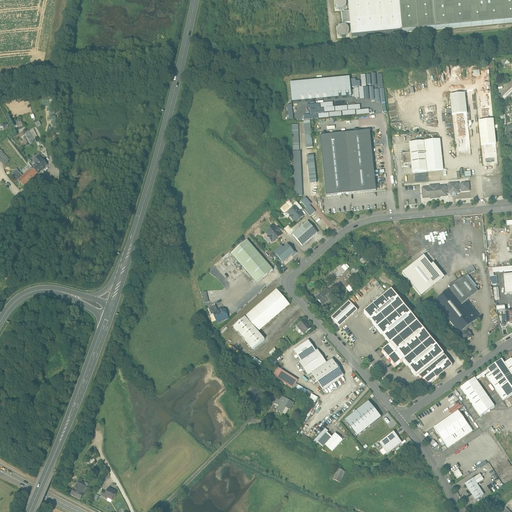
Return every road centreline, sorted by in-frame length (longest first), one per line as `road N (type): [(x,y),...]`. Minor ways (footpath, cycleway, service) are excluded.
road 1 (primary): [(195,0),(119,281)]
road 2 (unclassified): [(287,278),(355,223),(511,205)]
road 3 (primary): [(108,309),(30,511)]
road 4 (residential): [(287,278),(399,419)]
road 5 (unclassified): [(399,419),(511,341)]
road 6 (track): [(0,79),(50,72),(67,0)]
